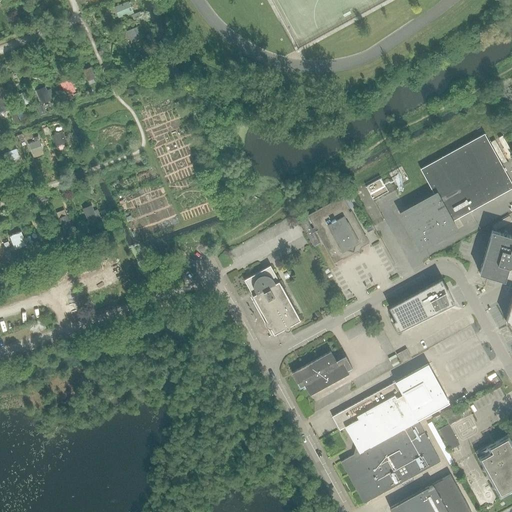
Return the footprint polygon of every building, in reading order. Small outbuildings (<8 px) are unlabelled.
[(129,1),(114,7),(118,18),(122,16),(133,12),(129,1)] [(134,21),(143,17),(141,12),(132,15),(134,21)] [(136,28),(128,31),(132,43),(140,39),(136,28)] [(84,74),(81,75),(83,79),(86,78),(87,81),(94,78),(95,78),(91,67),(83,71),(84,74)] [(61,83),(60,83),(64,92),(65,92),(69,90),(70,94),(75,91),(70,79),(61,83)] [(45,87),(36,90),(42,104),(54,99),(50,90),(47,91),(45,87)] [(24,93),(15,97),(19,107),(20,107),(28,103),(24,93)] [(0,109),(0,114),(4,113),(11,110),(9,105),(6,107),(2,98),(0,98),(0,105),(1,109),(0,109)] [(62,132),(53,136),(56,146),(66,143),(62,132)] [(435,196),(403,214),(421,246),(453,228),(450,222),(511,187),(511,183),(484,133),(420,169),(435,196)] [(42,135),(36,136),(37,140),(31,142),(35,156),(47,153),(42,135)] [(5,153),(7,160),(19,156),(16,149),(5,153)] [(381,179),(366,188),(373,200),(388,192),(381,179)] [(343,196),(307,215),(334,263),(355,251),(359,252),(361,247),(369,243),(343,196)] [(91,206),(83,209),(88,222),(97,219),(95,213),(98,212),(98,210),(94,211),(91,206)] [(66,215),(59,218),(64,231),(71,227),(66,215)] [(43,222),(35,225),(41,241),(49,238),(43,222)] [(511,236),(491,230),(479,273),(505,281),(506,277),(511,278),(511,236)] [(21,232),(10,236),(14,246),(25,242),(21,232)] [(93,291),(123,282),(117,262),(106,266),(108,271),(89,277),(93,291)] [(290,330),(290,329),(291,328),(291,326),(290,325),(300,320),(270,265),(244,280),(274,334),(284,329),(284,330),(286,331),(288,331),(290,330)] [(441,278),(389,307),(396,320),(393,321),(397,330),(454,302),(441,278)] [(401,363),(411,358),(406,349),(396,355),(401,363)] [(292,373),(300,388),(305,385),(310,395),(349,373),(347,371),(352,368),(345,356),(336,361),(330,351),(292,373)] [(340,461),(363,503),(440,461),(417,419),(448,402),(427,363),(332,416),(339,430),(345,426),(356,445),(354,454),(340,461)] [(460,407),(445,416),(450,425),(465,416),(460,407)] [(450,425),(449,425),(436,432),(447,452),(460,444),(450,425)] [(500,497),(511,490),(511,441),(508,435),(499,440),(492,444),(475,453),(500,497)] [(471,511),(450,474),(389,508),(391,511),(471,511)]
